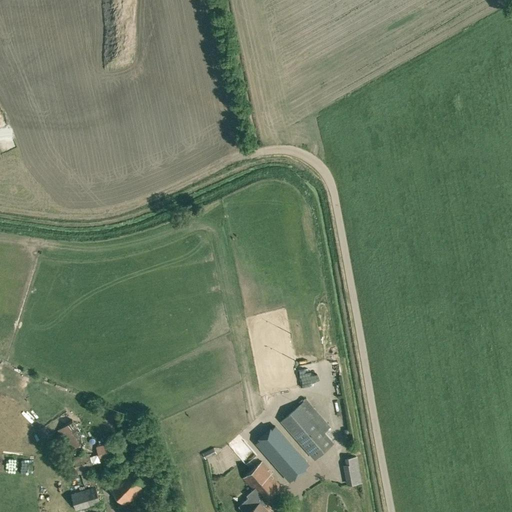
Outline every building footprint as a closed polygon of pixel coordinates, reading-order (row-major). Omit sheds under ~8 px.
[(327,339),(329,361),(338,360),(337,338),(327,339)] [(300,404),(281,420),(315,458),(333,442),(300,404)] [(66,453),(93,435),(79,415),(57,430),(62,438),(58,441),(66,453)] [(275,426),(256,442),(289,480),(308,464),(275,426)] [(100,462),(126,455),(122,439),(96,446),(100,462)] [(210,458),(221,455),(219,450),(208,454),(210,458)] [(80,473),(85,489),(71,493),(76,510),(100,503),(95,486),(91,470),(94,469),(89,453),(67,459),(72,475),(80,473)] [(350,456),(355,483),(364,481),(359,454),(350,456)] [(268,511),(269,511),(262,504),(264,502),(265,502),(281,487),(270,474),(271,472),(261,461),(243,478),(253,489),(247,495),(249,497),(239,506),(244,511),(268,511)] [(126,505),(155,475),(148,468),(139,478),(128,467),(117,478),(112,474),(106,480),(111,484),(108,488),(126,505)]
